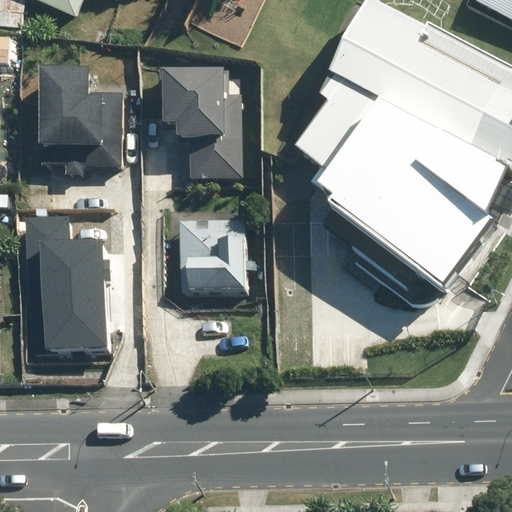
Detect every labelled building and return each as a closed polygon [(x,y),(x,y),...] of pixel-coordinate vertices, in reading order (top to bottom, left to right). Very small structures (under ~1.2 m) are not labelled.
[(0,0),(0,30),(21,31),(22,4),(0,2),(0,0)] [(17,0),(17,1),(75,27),(87,0),(17,0)] [(511,0),(481,0),(475,14),(511,30),(511,0)] [(511,75),(369,5),(325,97),(335,105),(302,149),(326,173),(313,194),(449,297),(498,226),(507,178),(511,166),(511,75)] [(9,48),(0,47),(0,70),(8,71),(9,48)] [(177,149),(189,150),(189,187),(247,188),(248,105),(225,105),(225,78),(188,77),(162,77),(162,139),(177,139),(177,149)] [(102,114),(87,113),(88,86),(38,85),(36,162),(74,163),(101,164),(102,114)] [(114,351),(113,243),(67,243),(67,222),(26,222),(26,277),(40,277),(40,351),(114,351)] [(247,228),(226,229),(179,230),(181,289),(228,288),(227,254),(248,254),(247,228)]
